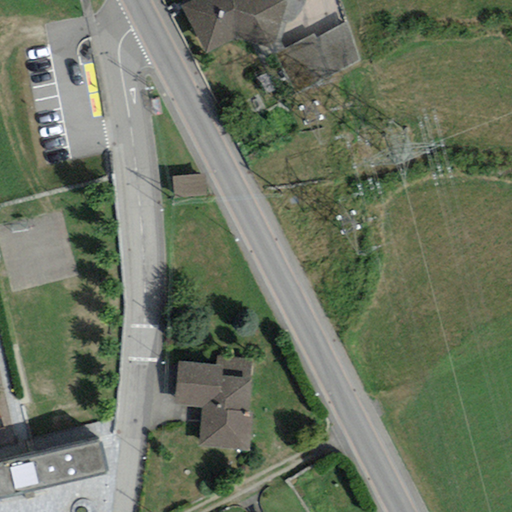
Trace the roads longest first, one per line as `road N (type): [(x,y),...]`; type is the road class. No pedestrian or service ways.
road 1 (secondary): [(402,511),(137,0)]
road 2 (residential): [(134,0),(123,69),(150,213),(148,343),(128,511)]
road 3 (track): [(358,426),(192,511)]
